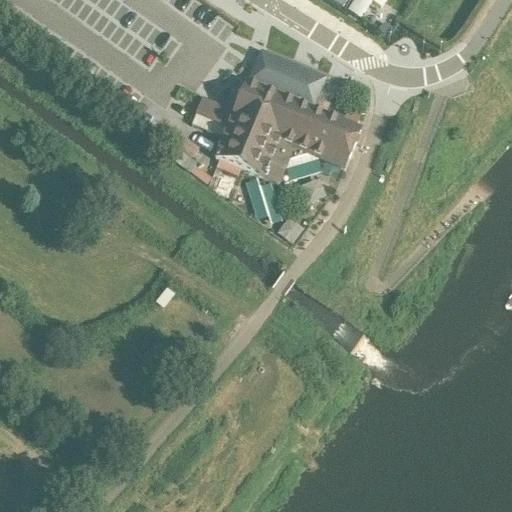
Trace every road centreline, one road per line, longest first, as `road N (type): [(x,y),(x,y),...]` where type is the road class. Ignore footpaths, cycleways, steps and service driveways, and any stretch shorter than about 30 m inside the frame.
road 1 (unclassified): [(382,83),(381,118),(354,201),(333,233),(95,511)]
road 2 (track): [(0,59),(296,274)]
road 3 (unclassified): [(273,13),(382,83)]
